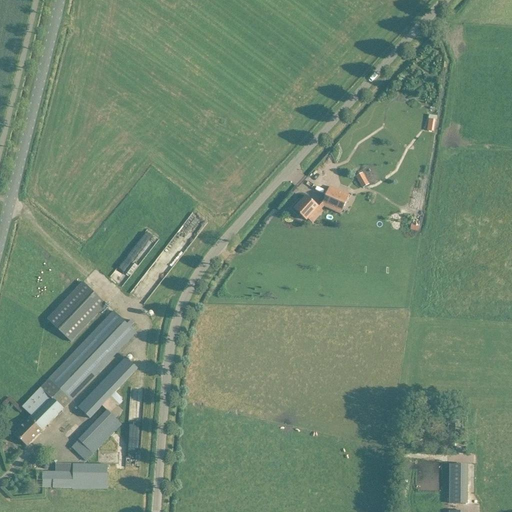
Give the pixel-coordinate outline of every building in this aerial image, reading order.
[(369,184),(363,173),(356,176),(363,188),(369,184)] [(322,202),(321,206),(324,207),(341,215),(350,196),(329,187),(322,202)] [(296,203),(290,210),(298,217),(300,215),(308,221),(320,208),(319,207),(314,203),(306,196),(301,202),(299,205),(296,203)] [(107,305),(84,282),(48,320),(71,343),(107,305)] [(71,401),(136,333),(114,312),(23,408),(32,417),(15,434),(27,447),(69,404),(61,397),(64,394),(71,401)] [(126,360),(78,409),(89,420),(102,406),(115,392),(137,370),(126,360)] [(456,464),(456,506),(475,505),(475,472),(476,472),(476,464),(456,464)] [(43,480),(43,488),(107,489),(108,473),(107,473),(107,466),(97,466),(97,465),(77,465),(77,473),(38,472),(38,479),(43,480)]
